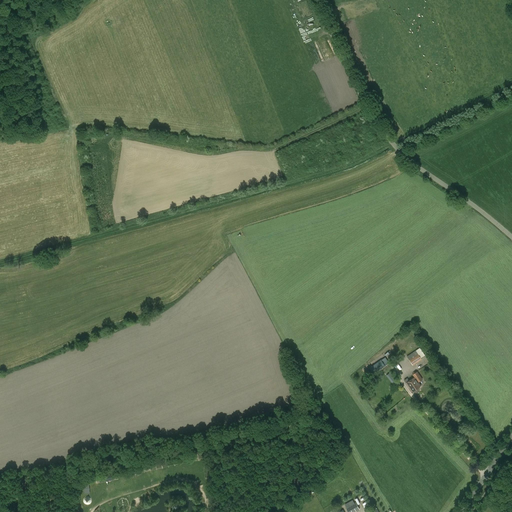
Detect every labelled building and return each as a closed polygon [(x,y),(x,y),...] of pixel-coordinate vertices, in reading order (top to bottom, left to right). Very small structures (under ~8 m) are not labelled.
[(413,365),(422,359),(414,349),(406,355),(410,360),(409,360),(413,365)] [(381,360),(369,368),(373,374),(385,366),(385,365),(389,363),(385,357),(381,360)] [(418,382),(422,380),(417,372),(413,375),(414,377),(409,381),(407,378),(404,380),(406,383),(412,392),(421,386),(418,382)] [(386,375),(392,383),(396,380),(390,373),(386,375)] [(356,502),(345,508),(347,511),(353,511),(356,511),(360,509),(356,502)]
